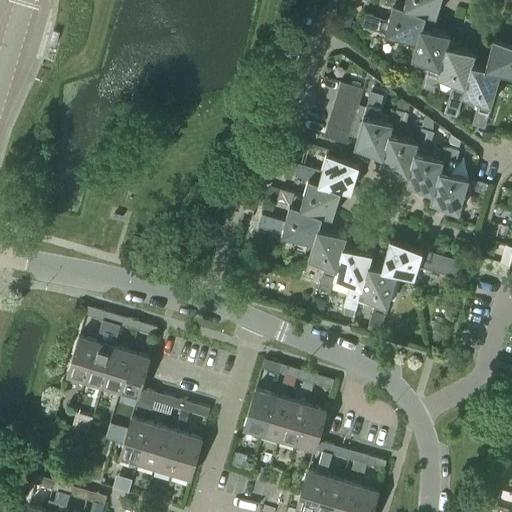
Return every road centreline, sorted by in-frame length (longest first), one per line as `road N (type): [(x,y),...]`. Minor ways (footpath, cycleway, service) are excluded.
road 1 (residential): [(254,319),(109,274),(0,252)]
road 2 (residential): [(198,511),(254,319)]
road 3 (residential): [(418,418),(389,381),(360,363),(254,319)]
road 4 (residential): [(418,418),(481,376),(511,299)]
